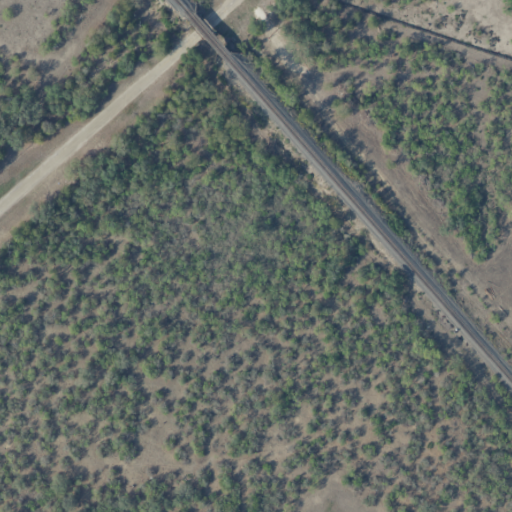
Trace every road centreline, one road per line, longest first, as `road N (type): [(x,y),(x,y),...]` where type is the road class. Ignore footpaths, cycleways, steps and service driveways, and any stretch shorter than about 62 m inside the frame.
road 1 (tertiary): [(0,208),(142,83)]
road 2 (tertiary): [(142,83),(235,0)]
